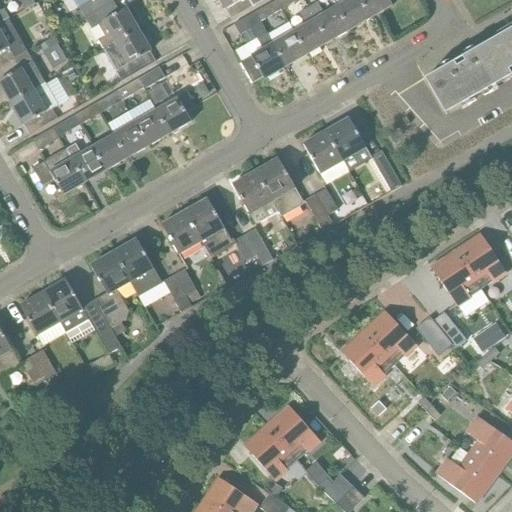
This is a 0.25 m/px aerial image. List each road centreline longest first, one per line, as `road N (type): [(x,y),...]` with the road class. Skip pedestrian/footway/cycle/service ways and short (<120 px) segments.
road 1 (residential): [(281,350),(317,315),(511,187)]
road 2 (residential): [(50,257),(260,135)]
road 3 (residential): [(260,135),(432,39),(442,27),(441,0)]
road 4 (residential): [(435,511),(281,350)]
road 5 (residential): [(281,350),(170,511)]
road 6 (residential): [(260,135),(183,0)]
